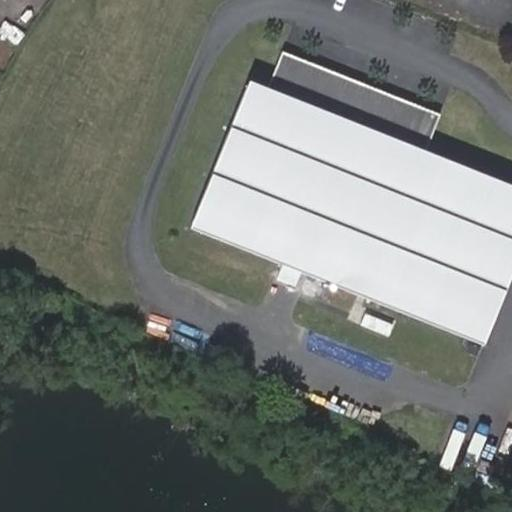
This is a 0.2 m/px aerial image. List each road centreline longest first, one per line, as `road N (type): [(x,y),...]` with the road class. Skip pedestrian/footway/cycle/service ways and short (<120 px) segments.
road 1 (unknown): [(511,339),(478,410),(326,367),(161,296),(141,267),(134,217),(150,176)]
road 2 (unknown): [(150,176),(206,39),(226,13),(279,0),(469,66),(511,122)]
